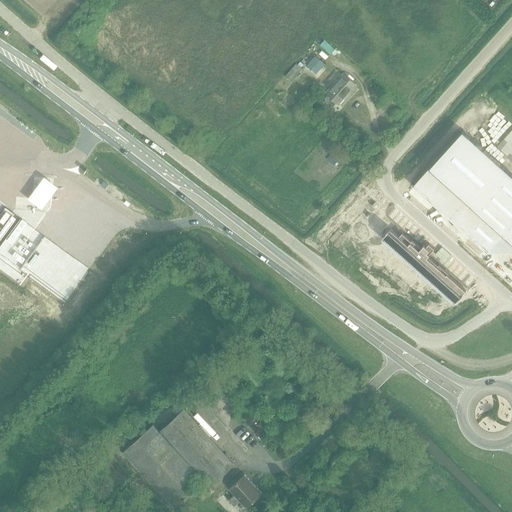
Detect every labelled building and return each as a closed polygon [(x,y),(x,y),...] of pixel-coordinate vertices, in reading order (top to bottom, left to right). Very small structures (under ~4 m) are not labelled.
[(316,55),(308,65),(317,73),(325,63),(316,55)] [(302,69),(296,64),(286,75),(292,81),(302,69)] [(334,106),(337,103),(338,104),(352,89),(351,88),(355,84),(344,73),(326,93),(328,95),(325,98),(325,103),(328,106),(334,106)] [(511,175),(461,131),(413,185),(428,199),(444,181),(481,214),(465,232),(485,250),(487,252),(503,235),(511,242),(511,175)] [(54,190),(41,179),(25,201),(38,211),(54,190)] [(5,241),(9,245),(25,224),(20,221),(5,241)] [(384,235),(382,238),(454,303),(456,300),(466,289),(448,273),(449,273),(439,263),(438,264),(428,255),(435,248),(429,243),(426,246),(424,244),(421,247),(412,239),(411,240),(402,232),(399,235),(390,227),(383,235),(384,235)] [(209,486),(233,464),(184,410),(160,432),(153,424),(123,452),(170,504),(200,477),(206,483),(197,492),(203,499),(213,491),(209,486)] [(109,491),(125,478),(130,473),(109,450),(105,455),(89,469),(109,491)] [(261,494),(262,493),(245,474),(244,475),(229,488),(235,494),(229,500),(234,506),(240,500),(246,507),(261,494)]
